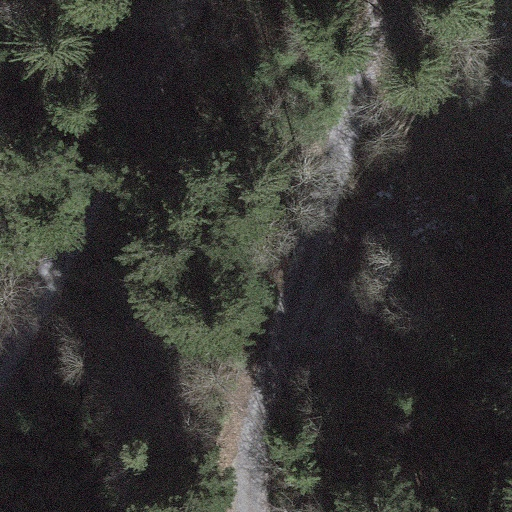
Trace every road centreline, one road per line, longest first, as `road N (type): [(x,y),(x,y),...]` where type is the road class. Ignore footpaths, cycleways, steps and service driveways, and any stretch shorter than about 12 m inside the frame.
road 1 (track): [(263,511),(264,413),(364,88),(367,0)]
road 2 (track): [(142,0),(108,145),(0,375)]
